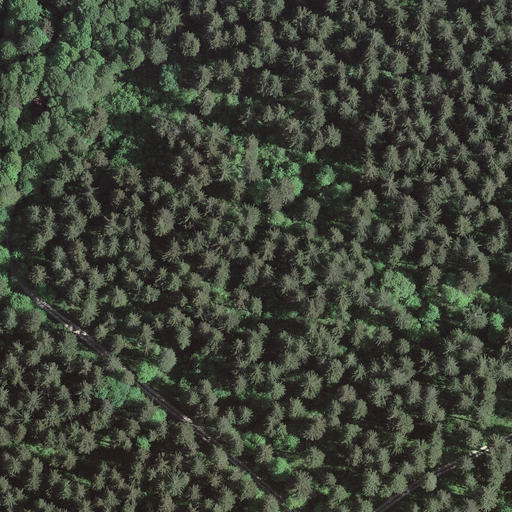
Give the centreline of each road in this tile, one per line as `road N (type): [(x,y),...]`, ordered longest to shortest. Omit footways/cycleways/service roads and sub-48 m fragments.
road 1 (track): [(5,263),(293,511)]
road 2 (track): [(85,0),(5,263)]
road 3 (track): [(381,511),(421,482),(511,438)]
